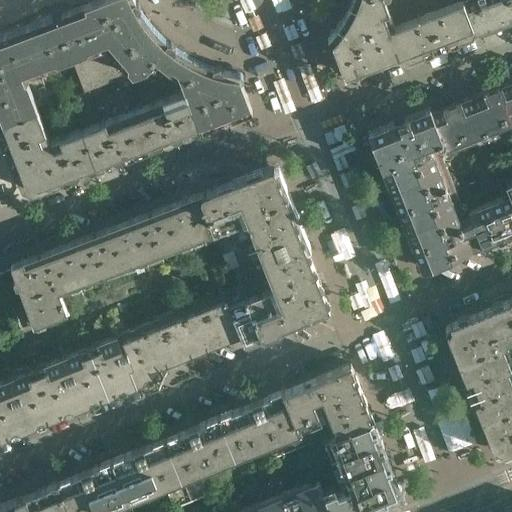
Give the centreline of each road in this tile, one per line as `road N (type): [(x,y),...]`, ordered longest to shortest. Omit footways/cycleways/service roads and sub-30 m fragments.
road 1 (residential): [(0,468),(511,269)]
road 2 (residential): [(13,233),(511,39)]
